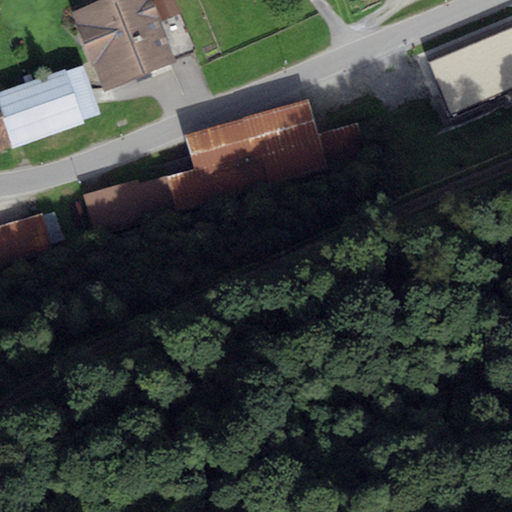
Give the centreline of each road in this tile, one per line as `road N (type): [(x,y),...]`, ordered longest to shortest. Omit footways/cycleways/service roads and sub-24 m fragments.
road 1 (track): [(0,410),(68,358),(511,163)]
road 2 (tertiary): [(0,185),(87,165),(485,0)]
